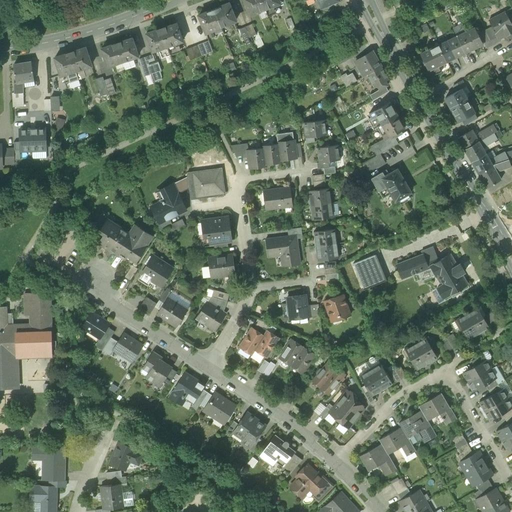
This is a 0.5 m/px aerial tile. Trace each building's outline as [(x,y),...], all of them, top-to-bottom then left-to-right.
[(243,0),(250,16),(265,9),(261,0),(243,0)] [(278,0),(261,0),(265,9),(280,3),(278,0)] [(229,3),(214,9),(221,27),(236,21),(229,3)] [(206,33),(221,27),(214,9),(199,16),(206,33)] [(492,27),(500,42),(500,41),(499,40),(511,33),(511,25),(511,24),(510,21),(506,12),(489,21),(492,27)] [(286,20),(290,29),(295,28),(291,18),(286,20)] [(177,23),(162,28),(168,47),(178,43),(183,42),(177,23)] [(252,24),(246,27),(251,37),(256,35),(252,24)] [(454,29),(457,37),(466,32),(463,25),(454,29)] [(243,40),(251,37),(246,27),(239,30),(243,40)] [(485,31),(487,36),(492,46),(500,42),(492,27),(485,31)] [(159,50),(168,47),(162,28),(146,34),(152,52),(159,50)] [(475,28),(466,32),(473,47),(474,49),(483,44),(475,28)] [(464,51),(473,47),(466,32),(457,37),(464,51)] [(487,48),(492,46),(487,36),(482,39),(487,48)] [(455,55),(464,51),(457,37),(448,41),(455,55)] [(132,38),(117,44),(123,62),(133,58),(138,57),(132,38)] [(209,41),(197,45),(202,56),(213,52),(209,41)] [(446,60),(455,55),(448,41),(439,45),(446,60)] [(168,47),(170,55),(181,52),(178,43),(168,47)] [(115,64),(123,62),(117,44),(101,49),(108,67),(115,64)] [(191,61),(202,56),(197,45),(186,49),(191,61)] [(447,62),(446,60),(439,45),(430,50),(435,61),(438,66),(447,62)] [(170,55),(168,47),(159,50),(162,58),(170,55)] [(86,48),(70,53),(76,71),(83,69),(92,66),(86,48)] [(424,53),(429,64),(435,61),(430,50),(424,53)] [(353,51),(336,60),(339,66),(356,57),(353,51)] [(367,75),(381,67),(375,56),(372,52),(355,61),(359,68),(362,67),(367,75)] [(68,74),(76,71),(70,53),(55,58),(61,76),(68,74)] [(153,55),(146,57),(152,74),(161,71),(158,59),(155,60),(153,55)] [(145,76),(152,74),(146,57),(139,59),(145,76)] [(136,67),(133,58),(123,62),(125,69),(126,70),(136,67)] [(438,66),(435,61),(429,64),(433,74),(440,71),(438,66)] [(14,83),(14,93),(23,93),(23,88),(23,82),(34,80),(31,62),(14,65),(16,83),(14,83)] [(125,69),(123,62),(115,64),(117,72),(125,69)] [(95,75),(92,66),(83,69),(86,77),(95,75)] [(375,88),(378,86),(386,82),(388,80),(381,67),(367,75),(375,88)] [(83,69),(76,71),(79,79),(79,80),(86,77),(83,69)] [(71,82),(79,79),(76,71),(68,74),(71,82)] [(347,76),(351,84),(357,81),(352,73),(347,76)] [(347,76),(346,74),(340,77),(346,87),(351,84),(347,76)] [(101,97),(109,94),(104,81),(103,77),(95,80),(101,97)] [(111,79),(104,81),(109,94),(109,96),(116,93),(111,79)] [(453,86),(456,92),(461,89),(461,90),(463,89),(466,87),(462,81),(453,86)] [(388,85),(386,82),(378,86),(380,90),(385,86),(388,85)] [(370,95),(373,100),(388,92),(385,86),(380,90),(370,95)] [(445,98),(450,107),(466,98),(461,90),(461,89),(456,92),(445,98)] [(23,93),(14,93),(12,93),(13,107),(24,107),(23,93)] [(50,98),(51,111),(58,110),(58,97),(50,98)] [(459,122),(462,120),(474,113),(466,98),(450,107),(459,122)] [(377,117),(381,125),(398,115),(390,102),(369,114),(371,118),(372,119),(377,117)] [(475,114),(474,113),(462,120),(462,121),(475,114)] [(462,121),(465,125),(477,118),(475,114),(462,121)] [(385,140),(393,135),(398,132),(401,131),(405,129),(398,115),(381,125),(382,125),(378,127),(384,139),(385,140)] [(373,129),(381,125),(377,117),(372,119),(371,118),(368,120),(373,129)] [(65,120),(57,118),(54,126),(62,129),(65,120)] [(303,123),(305,138),(327,135),(325,120),(303,123)] [(477,137),(479,141),(494,133),(497,131),(494,125),(479,133),(480,135),(477,137)] [(358,138),(353,128),(344,133),(349,142),(358,138)] [(45,129),(19,130),(20,142),(20,152),(32,151),(46,151),(45,129)] [(458,139),(464,150),(479,141),(477,137),(473,130),(458,139)] [(277,134),(278,142),(294,140),(293,132),(277,134)] [(384,139),(370,147),(376,157),(380,154),(376,148),(392,138),(393,139),(395,138),(393,135),(385,140),(384,139)] [(376,148),(380,154),(396,145),(393,139),(392,138),(376,148)] [(278,142),(278,144),(281,163),(281,161),(296,159),(296,158),(294,144),(294,140),(278,142)] [(486,154),(479,141),(464,150),(472,162),(486,154)] [(236,157),(242,156),(241,144),(231,146),(236,157)] [(278,144),(263,146),(266,167),(267,167),(266,165),(281,163),(278,144)] [(317,148),(319,163),(329,162),(340,160),(338,145),(317,148)] [(250,169),(266,167),(263,146),(262,146),(263,148),(249,150),(248,150),(249,157),(250,169)] [(2,150),(2,164),(15,164),(15,160),(14,149),(2,150)] [(46,159),(46,151),(32,151),(32,159),(46,159)] [(489,158),(493,165),(509,160),(505,152),(492,158),(489,158)] [(363,164),(368,173),(385,163),(380,154),(376,157),(363,164)] [(489,158),(486,154),(472,162),(478,173),(493,165),(489,158)] [(511,167),(509,160),(493,165),(495,169),(498,168),(498,169),(501,171),(511,167)] [(495,169),(493,165),(478,173),(487,188),(501,180),(495,169)] [(196,194),(197,198),(224,195),(221,170),(214,171),(214,175),(208,176),(207,172),(193,174),(196,194)] [(383,199),(391,194),(382,179),(389,175),(386,170),(371,179),(383,199)] [(397,170),(389,175),(382,179),(391,194),(395,201),(410,192),(397,170)] [(189,187),(190,195),(196,194),(193,174),(187,175),(188,177),(189,187)] [(188,177),(173,184),(177,193),(189,187),(188,177)] [(159,223),(159,224),(169,219),(186,211),(177,193),(173,184),(161,190),(166,199),(161,202),(151,207),(159,223)] [(263,191),(266,209),(292,206),(292,201),(290,189),(290,188),(263,191)] [(308,191),(310,206),(332,203),(330,188),(308,191)] [(156,192),(161,202),(166,199),(161,190),(156,192)] [(334,217),(332,203),(310,206),(312,220),(334,217)] [(209,236),(210,244),(213,244),(227,242),(231,241),(227,218),(202,221),(204,236),(209,236)] [(159,231),(171,225),(172,224),(169,219),(159,224),(159,223),(156,224),(159,231)] [(182,219),(172,224),(171,225),(173,230),(185,225),(182,219)] [(109,249),(117,254),(130,234),(109,221),(102,232),(107,235),(101,244),(101,246),(107,250),(109,249)] [(136,225),(130,234),(117,254),(126,259),(129,254),(137,259),(152,236),(136,225)] [(287,230),(288,236),(296,235),(296,236),(302,235),(301,228),(287,230)] [(314,232),(316,247),(337,244),(335,229),(314,232)] [(285,255),(287,266),(300,264),(296,236),(296,235),(288,236),(265,239),(268,258),(281,256),(285,255)] [(339,258),(337,244),(316,247),(318,261),(339,258)] [(432,259),(434,263),(439,261),(433,247),(421,252),(422,255),(423,255),(426,262),(432,259)] [(468,285),(462,274),(457,266),(450,254),(439,261),(434,263),(432,259),(426,262),(423,255),(422,255),(396,265),(402,279),(417,273),(431,267),(437,277),(440,274),(445,283),(441,285),(442,285),(437,288),(443,298),(451,294),(452,298),(461,293),(459,289),(468,285)] [(208,258),(209,267),(211,278),(225,276),(225,274),(234,272),(234,274),(235,274),(232,255),(216,257),(215,257),(208,258)] [(353,264),(364,290),(386,280),(376,255),(353,264)] [(138,280),(147,286),(153,278),(162,284),(172,269),(153,256),(138,280)] [(125,277),(130,280),(138,268),(133,264),(125,277)] [(205,278),(211,278),(209,267),(203,268),(202,269),(203,277),(205,278)] [(417,273),(421,283),(437,277),(431,267),(417,273)] [(440,274),(437,277),(441,285),(445,283),(440,274)] [(159,301),(164,304),(168,298),(173,291),(167,288),(159,301)] [(445,302),(443,298),(437,288),(431,291),(439,305),(445,302)] [(213,290),(211,297),(225,301),(227,302),(229,295),(213,290)] [(30,325),(13,325),(13,314),(7,314),(6,307),(0,307),(0,388),(17,388),(16,364),(13,364),(13,359),(16,359),(16,357),(32,356),(32,358),(53,357),(51,313),(50,293),(25,294),(25,315),(30,315),(30,325)] [(287,297),(288,305),(290,317),(308,315),(305,295),(287,297)] [(324,301),(331,319),(338,317),(342,319),(351,316),(343,295),(324,301)] [(140,308),(150,314),(157,304),(147,297),(140,308)] [(220,311),(225,301),(211,297),(207,302),(220,311)] [(157,315),(176,327),(187,310),(168,298),(164,304),(157,315)] [(196,318),(216,331),(226,315),(220,311),(207,302),(196,318)] [(310,305),(311,318),(320,316),(319,304),(310,305)] [(478,308),(467,314),(479,334),(489,328),(483,317),(478,308)] [(82,328),(100,339),(107,327),(110,323),(92,312),(82,328)] [(483,317),(489,328),(498,323),(492,312),(483,317)] [(469,340),(479,334),(467,314),(457,320),(469,340)] [(256,325),(267,330),(271,325),(258,320),(256,325)] [(118,342),(111,338),(115,332),(107,327),(100,339),(95,346),(102,351),(103,351),(109,355),(113,350),(118,342)] [(252,355),(255,350),(263,336),(253,329),(252,329),(240,347),(241,348),(241,347),(252,354),(251,355),(252,355)] [(267,331),(263,336),(255,350),(266,357),(279,338),(278,338),(267,331)] [(113,350),(132,363),(143,346),(124,333),(118,342),(113,350)] [(452,335),(447,338),(453,348),(458,345),(452,335)] [(426,338),(415,344),(427,364),(437,358),(426,338)] [(448,351),(453,348),(447,338),(442,341),(448,351)] [(280,358),(291,365),(303,347),(292,340),(280,358),(280,359),(280,358)] [(417,370),(427,364),(415,344),(405,350),(417,370)] [(314,354),(303,347),(291,365),(302,373),(303,373),(315,354),(314,354)] [(146,377),(160,386),(163,382),(171,369),(172,368),(160,361),(162,358),(153,352),(142,369),(149,373),(146,377)] [(471,361),(474,366),(486,360),(483,355),(471,361)] [(258,370),(263,374),(269,363),(264,360),(258,370)] [(462,373),(468,383),(491,369),(486,360),(474,366),(462,373)] [(312,381),(320,388),(337,367),(329,361),(322,368),(320,369),(316,373),(317,375),(312,381)] [(271,362),(269,363),(263,374),(268,377),(276,365),(271,362)] [(381,364),(370,370),(382,391),(393,385),(381,364)] [(400,365),(395,368),(391,371),(397,381),(401,379),(406,376),(400,365)] [(346,374),(337,367),(320,388),(328,395),(333,389),(336,389),(339,385),(339,382),(346,374)] [(163,382),(168,386),(177,373),(171,369),(163,382)] [(497,379),(491,369),(468,383),(473,392),(485,385),(495,379),(497,379)] [(372,397),(382,391),(370,370),(360,376),(368,390),(372,397)] [(170,397),(180,404),(185,397),(194,403),(203,389),(205,386),(185,373),(170,397)] [(159,387),(160,386),(146,377),(145,378),(159,387)] [(485,385),(488,390),(498,385),(495,379),(485,385)] [(44,384),(44,394),(52,394),(52,384),(44,384)] [(501,390),(498,385),(488,390),(491,395),(501,390)] [(196,411),(200,404),(208,393),(203,389),(194,403),(190,408),(196,411)] [(479,403),(484,412),(508,398),(503,389),(501,390),(491,395),(479,403)] [(329,413),(348,429),(363,411),(354,403),(355,401),(357,398),(348,390),(334,407),(329,413)] [(363,393),(369,403),(374,400),(372,397),(368,390),(363,393)] [(213,396),(208,393),(200,404),(205,408),(213,396)] [(421,410),(423,413),(427,421),(428,420),(441,413),(443,418),(442,418),(443,420),(444,419),(447,424),(456,419),(441,393),(419,406),(421,410)] [(216,415),(226,422),(236,406),(221,396),(220,398),(214,394),(213,396),(205,408),(204,411),(215,418),(216,415)] [(511,405),(508,398),(484,412),(490,421),(502,414),(511,408),(511,405)] [(319,416),(324,419),(329,413),(334,407),(329,404),(324,400),(315,412),(319,416)] [(364,409),(355,401),(354,403),(363,411),(364,409)] [(511,408),(502,414),(505,419),(511,415),(511,408)] [(421,410),(413,415),(415,418),(423,413),(421,410)] [(233,433),(243,440),(257,420),(247,413),(242,419),(238,424),(239,425),(233,433)] [(402,427),(408,438),(421,430),(427,441),(437,436),(428,420),(427,421),(423,413),(415,418),(413,415),(399,423),(402,427)] [(216,415),(215,418),(224,424),(226,422),(216,415)] [(266,426),(257,420),(243,440),(241,442),(250,448),(257,437),(260,434),(266,426)] [(225,433),(230,436),(233,433),(239,425),(238,424),(234,421),(225,433)] [(496,432),(501,441),(511,434),(511,422),(508,424),(496,432)] [(416,451),(412,445),(408,438),(402,427),(379,440),(382,444),(384,447),(388,455),(401,447),(407,456),(416,451)] [(425,443),(427,441),(421,430),(408,438),(412,445),(422,439),(425,443)] [(451,439),(454,444),(464,438),(461,433),(451,439)] [(511,434),(501,441),(507,450),(511,447),(511,434)] [(294,452),(287,447),(288,446),(289,445),(288,444),(288,443),(287,442),(286,441),(285,441),(284,442),(282,445),(279,443),(280,441),(279,439),(274,436),(259,457),(268,464),(275,456),(285,463),(285,464),(293,453),(294,452)] [(249,449),(254,453),(262,441),(257,437),(250,448),(249,449)] [(454,444),(457,449),(467,444),(464,438),(454,444)] [(110,464),(125,471),(130,460),(139,464),(143,455),(133,451),(134,449),(118,443),(110,464)] [(382,444),(374,448),(376,452),(384,447),(382,444)] [(457,449),(460,455),(470,449),(467,444),(457,449)] [(43,474),(63,475),(64,447),(63,447),(32,446),(31,458),(44,459),(43,474)] [(397,470),(388,455),(384,447),(376,452),(374,448),(360,456),(368,471),(382,463),(388,475),(397,470)] [(473,454),(470,449),(460,455),(457,456),(460,461),(473,454)] [(460,462),(467,474),(485,464),(478,451),(473,454),(460,461),(460,462)] [(282,467),(291,473),(302,460),(293,453),(285,464),(285,463),(282,467)] [(290,487),(301,498),(306,493),(304,491),(308,487),(309,489),(315,494),(325,485),(327,483),(307,464),(296,476),(298,478),(290,487)] [(492,476),(485,464),(467,474),(474,486),(476,485),(487,479),(492,476)] [(125,477),(122,477),(111,479),(111,485),(120,484),(126,483),(125,477)] [(392,483),(395,489),(405,484),(401,478),(392,483)] [(479,491),(481,490),(491,484),(487,479),(476,485),(479,491)] [(103,509),(110,508),(123,506),(122,493),(120,484),(111,485),(100,487),(103,509)] [(408,489),(405,484),(395,489),(398,495),(408,489)] [(494,489),(491,484),(481,490),(484,495),(494,489)] [(315,494),(320,499),(330,490),(325,485),(315,494)] [(55,511),(56,487),(57,486),(50,486),(31,486),(30,499),(40,499),(40,501),(39,511),(55,511)] [(477,499),(484,511),(502,501),(495,488),(494,489),(484,495),(477,499)] [(411,494),(408,489),(398,495),(401,500),(411,494)] [(399,500),(406,511),(408,511),(425,502),(418,490),(411,494),(401,500),(399,500)] [(132,491),(122,493),(123,506),(133,505),(132,491)] [(355,511),(353,510),(355,509),(349,502),(350,501),(347,498),(347,499),(341,492),(320,511),(334,511),(335,511),(355,511)] [(39,511),(40,501),(30,501),(29,511),(39,511)] [(508,511),(505,505),(502,501),(484,511),(508,511)] [(430,511),(425,502),(408,511),(430,511)]
